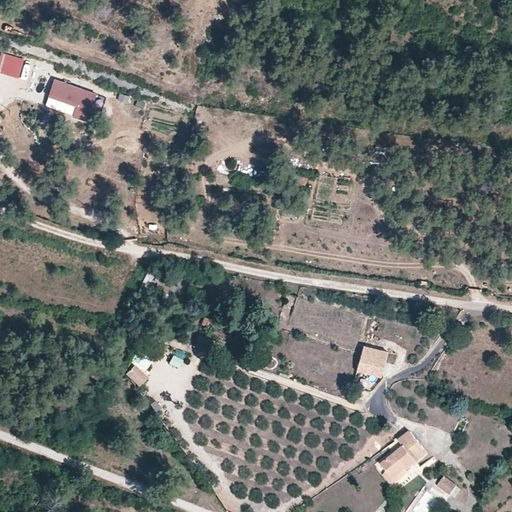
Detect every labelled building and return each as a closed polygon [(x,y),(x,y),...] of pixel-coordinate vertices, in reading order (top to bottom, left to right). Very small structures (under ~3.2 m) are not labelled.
[(0,70),(19,76),(24,57),(1,51),(0,53),(0,70)] [(103,94),(55,77),(49,93),(75,102),(71,113),(93,121),(103,94)] [(180,271),(181,267),(169,264),(167,276),(184,280),(185,272),(180,271)] [(146,271),(134,294),(142,298),(153,274),(146,271)] [(379,352),(364,347),(358,367),(381,373),(384,364),(376,362),(379,352)] [(145,369),(152,361),(136,349),(130,358),(145,369)] [(169,363),(180,366),(182,357),(171,354),(169,363)] [(147,378),(133,364),(125,372),(139,386),(147,378)] [(429,454),(411,431),(401,439),(406,445),(383,464),(395,479),(408,469),(409,470),(429,454)] [(394,485),(411,472),(408,469),(395,479),(394,485)] [(395,479),(389,472),(385,474),(394,485),(395,479)] [(451,495),(458,485),(445,475),(437,485),(451,495)]
